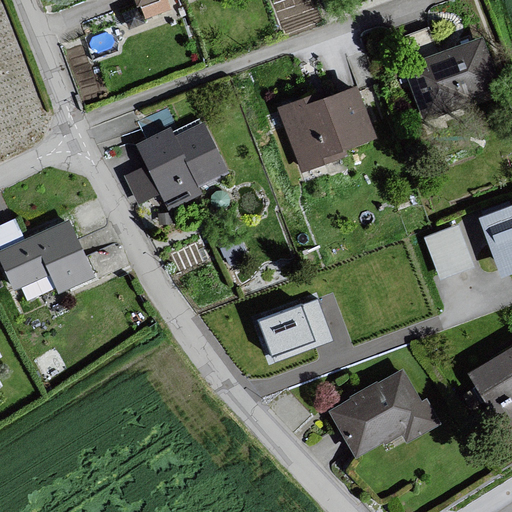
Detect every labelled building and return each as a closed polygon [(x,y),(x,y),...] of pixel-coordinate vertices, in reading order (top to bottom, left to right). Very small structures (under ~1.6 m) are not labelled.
[(134,0),(138,10),(162,0),(134,0)] [(501,105),(485,43),(402,71),(424,129),(501,105)] [(378,140),(357,83),(280,112),(301,169),(378,140)] [(170,131),(134,149),(143,168),(124,177),(138,209),(161,201),(168,216),(201,200),(200,190),(228,177),(200,122),(172,135),(170,131)] [(511,208),(481,221),(504,280),(511,276),(511,208)] [(458,224),(424,237),(440,281),(474,269),(458,224)] [(69,227),(0,254),(0,260),(15,295),(51,279),(59,300),(94,285),(69,227)] [(337,294),(315,301),(324,330),(346,323),(337,294)] [(511,350),(470,378),(511,439),(511,438),(511,350)] [(441,428),(404,363),(324,409),(354,461),(400,434),(408,447),(441,428)]
